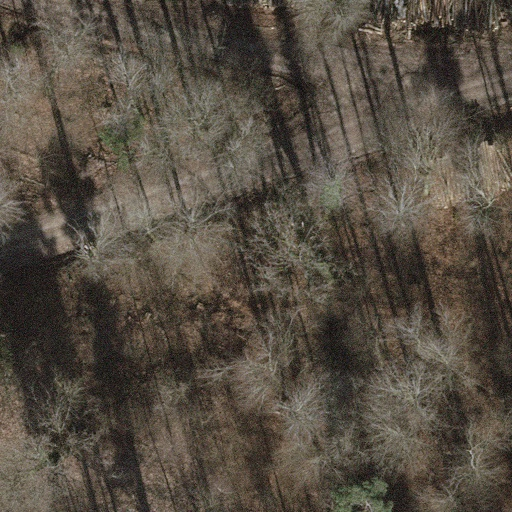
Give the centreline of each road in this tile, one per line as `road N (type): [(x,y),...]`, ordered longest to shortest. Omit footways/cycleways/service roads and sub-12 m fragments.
road 1 (track): [(511,74),(345,119),(0,242)]
road 2 (track): [(499,75),(297,66),(69,0)]
